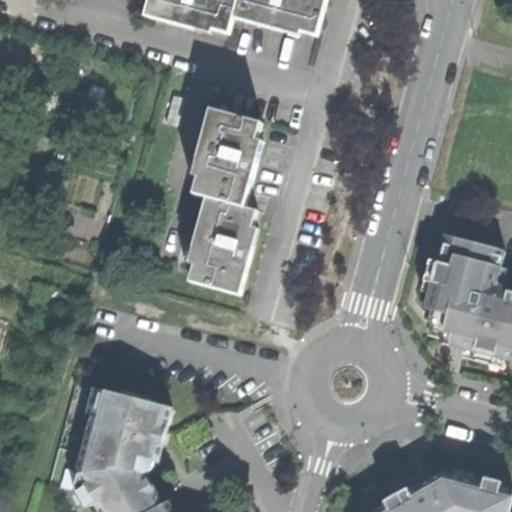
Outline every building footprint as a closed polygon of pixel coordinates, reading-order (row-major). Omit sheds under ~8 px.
[(195,26),(229,36),(233,20),(238,0),(149,0),(144,18),(194,32),(195,26)] [(238,0),(233,20),(282,34),(284,28),(317,38),(327,0),(238,0)] [(208,199),(246,210),(254,181),(259,161),(254,159),(263,125),(213,112),(200,160),(205,161),(196,196),(208,199)] [(192,283),(242,297),(250,268),(255,248),(250,246),(258,213),(246,210),(208,199),(196,247),(201,249),(192,283)] [(447,328),(442,345),(487,357),(511,363),(511,289),(498,286),(507,253),(451,238),(444,264),(440,263),(434,284),(439,285),(436,294),(432,293),(427,310),(438,313),(435,325),(447,328)] [(175,511),(170,503),(164,506),(146,475),(151,473),(153,470),(154,465),(155,462),(158,448),(164,449),(174,409),(136,400),(97,390),(91,414),(96,415),(75,492),(90,496),(92,494),(101,511),(175,511)] [(160,463),(164,449),(158,448),(155,462),(160,463)] [(507,511),(511,496),(444,474),(422,485),(425,491),(414,497),(409,488),(396,495),(385,502),(387,506),(377,511),(507,511)]
